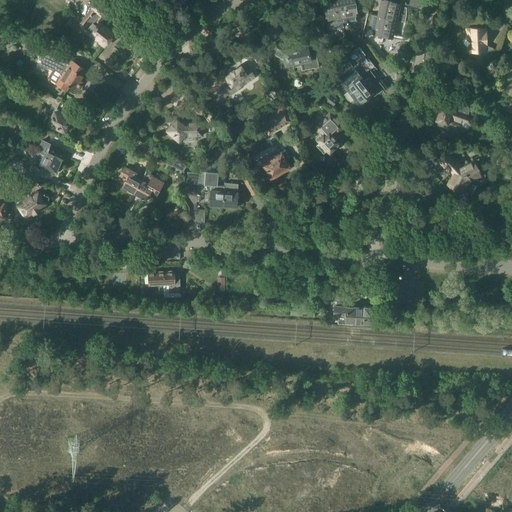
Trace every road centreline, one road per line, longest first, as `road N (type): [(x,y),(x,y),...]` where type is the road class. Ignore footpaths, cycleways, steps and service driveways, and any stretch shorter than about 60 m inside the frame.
road 1 (residential): [(66,241),(69,219),(122,112),(173,48),(240,0)]
road 2 (residential): [(388,189),(434,0)]
road 3 (unclassified): [(259,247),(66,241)]
road 4 (residential): [(259,247),(270,223),(303,202),(343,189),(388,189)]
road 5 (residential): [(388,189),(420,197),(477,232),(499,268)]
road 6 (unclassified): [(499,268),(371,259)]
